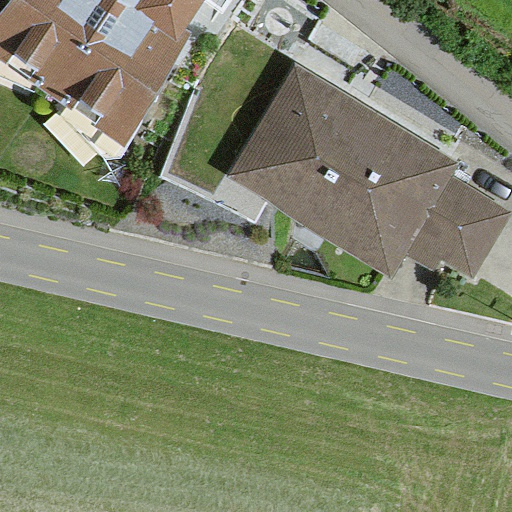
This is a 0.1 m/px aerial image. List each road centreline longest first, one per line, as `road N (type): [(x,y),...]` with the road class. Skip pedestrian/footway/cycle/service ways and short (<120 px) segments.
road 1 (tertiary): [(0,253),(511,371)]
road 2 (residential): [(511,120),(359,0)]
